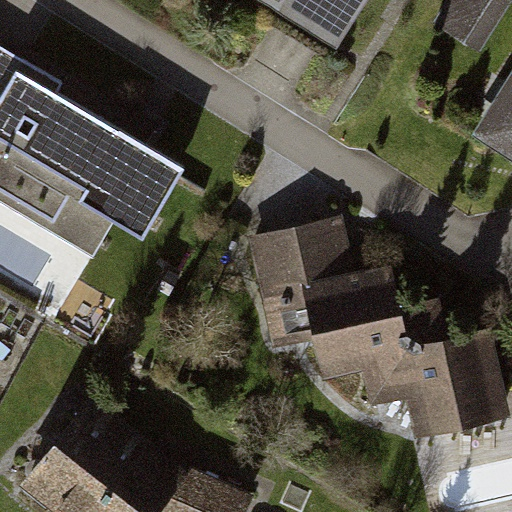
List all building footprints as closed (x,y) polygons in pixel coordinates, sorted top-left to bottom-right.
[(363,0),(234,0),(321,61),(363,0)] [(457,0),(449,15),(491,37),(510,0),(457,0)] [(26,72),(0,56),(0,205),(100,264),(116,235),(142,250),(183,180),(150,161),(165,135),(34,59),(26,72)] [(511,66),(467,139),(511,165),(511,66)] [(345,222),(249,241),(270,346),(315,337),(322,372),(360,364),(367,403),(413,394),(421,438),(511,420),(511,351),(504,312),(429,326),(419,275),(358,287),(345,222)] [(176,459),(92,396),(22,484),(57,511),(247,511),(256,491),(176,459)]
